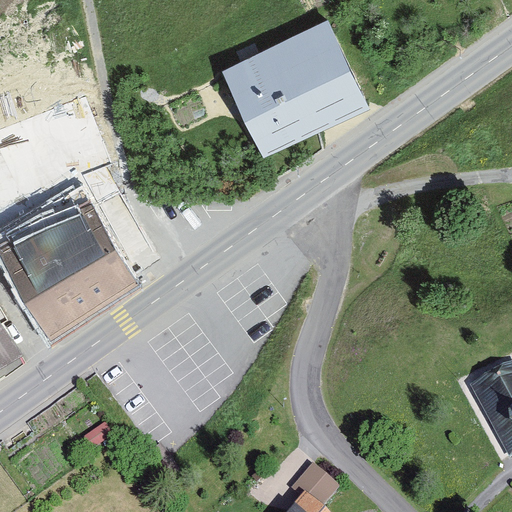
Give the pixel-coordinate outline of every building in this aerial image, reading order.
[(275,154),(378,105),(337,18),(233,67),(275,154)] [(61,336),(153,267),(108,194),(5,245),(61,336)] [(0,370),(33,350),(0,295),(0,370)] [(511,456),(511,363),(469,387),(508,459),(511,456)] [(337,511),(312,489),(291,511),(337,511)]
